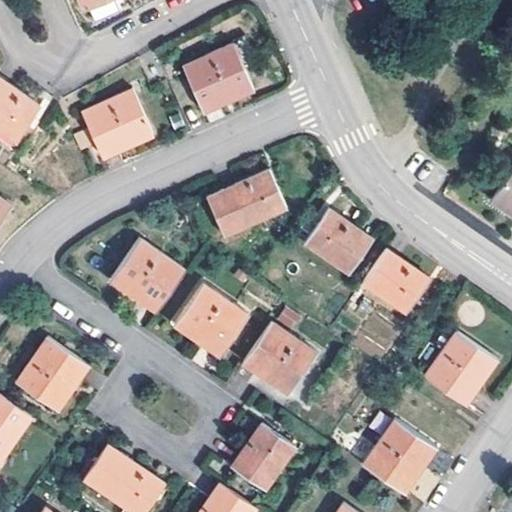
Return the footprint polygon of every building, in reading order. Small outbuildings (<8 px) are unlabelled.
[(244,62),(245,65),(254,61),(243,38),(235,41),(235,43),(236,44),(240,42),(248,59),(244,62)] [(235,43),(186,66),(205,111),(221,104),(217,95),(228,89),(233,98),(256,88),(245,65),(244,62),(248,59),(240,42),(236,44),(235,43)] [(0,75),(0,125),(18,137),(41,104),(0,75)] [(135,88),(85,110),(103,149),(131,137),(134,143),(156,133),(135,88)] [(217,95),(221,104),(233,98),(228,89),(217,95)] [(106,156),(134,143),(131,137),(103,149),(106,156)] [(272,169),(209,198),(225,236),(289,207),(275,177),(272,169)] [(511,169),(496,190),(511,203),(511,169)] [(0,195),(0,223),(13,204),(0,195)] [(330,209),(308,243),(352,273),(375,240),(355,227),(330,209)] [(142,238),(113,279),(132,292),(137,285),(163,303),(187,269),(142,238)] [(388,248),(364,283),(408,313),(432,279),(388,248)] [(205,283),(177,323),(197,338),(203,329),(227,346),(250,315),(205,283)] [(163,303),(137,285),(132,292),(159,310),(163,303)] [(293,330),(302,315),(284,305),(276,319),(293,330)] [(380,361),(399,331),(372,313),(352,342),(380,361)] [(273,320),(248,356),(272,372),(269,375),(267,379),(289,394),(317,352),(273,320)] [(203,329),(197,338),(221,355),(227,346),(203,329)] [(458,330),(426,376),(460,399),(476,376),(484,381),(499,359),(458,330)] [(49,336),(17,381),(60,411),(75,389),(68,384),(84,360),(49,336)] [(244,362),(267,379),(269,375),(272,372),(248,356),(244,362)] [(68,384),(75,389),(91,365),(84,360),(68,384)] [(468,404),(484,381),(476,376),(460,399),(468,404)] [(0,462),(33,415),(0,392),(0,462)] [(397,418),(366,463),(400,487),(416,462),(424,467),(438,447),(397,418)] [(264,423),(234,467),(266,489),(297,446),(264,423)] [(111,445),(86,480),(133,511),(146,511),(162,491),(166,484),(111,445)] [(407,492),(424,467),(416,462),(400,487),(407,492)] [(222,483),(202,511),(255,511),(258,508),(222,483)] [(359,511),(345,502),(338,511),(359,511)]
